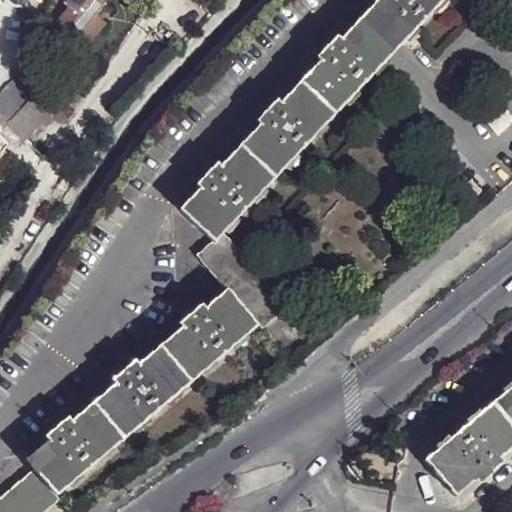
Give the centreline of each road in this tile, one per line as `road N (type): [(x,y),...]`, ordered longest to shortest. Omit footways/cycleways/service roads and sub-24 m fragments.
road 1 (unclassified): [(511,197),(336,347),(313,412)]
road 2 (primary): [(320,468),(511,286)]
road 3 (primary): [(511,255),(313,412)]
road 4 (primary): [(313,412),(171,511)]
road 5 (unknown): [(511,181),(411,62)]
